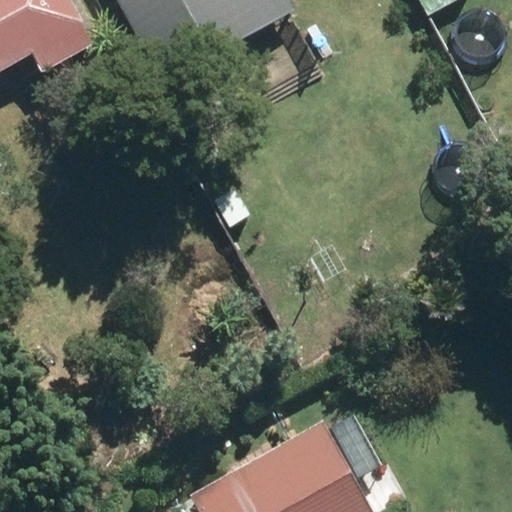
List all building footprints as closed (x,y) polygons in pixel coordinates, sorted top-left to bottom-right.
[(0,0),(0,82),(41,60),(51,79),(105,49),(77,0),(0,0)] [(121,0),(171,89),(305,16),(296,0),(121,0)] [(426,0),(436,16),(464,0),(426,0)] [(511,64),(511,63),(503,46),(490,52),(500,71),(511,64)] [(377,511),(331,427),(177,511),(377,511)]
